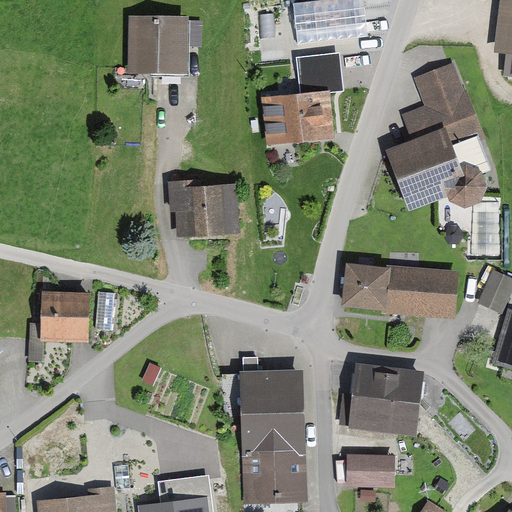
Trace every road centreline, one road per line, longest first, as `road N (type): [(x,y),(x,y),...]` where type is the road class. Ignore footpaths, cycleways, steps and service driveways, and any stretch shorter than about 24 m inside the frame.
road 1 (unclassified): [(314,325),(336,231),(412,0)]
road 2 (unclassified): [(195,298),(0,442)]
road 3 (residential): [(195,298),(0,250)]
road 4 (unclassified): [(329,511),(314,325)]
road 5 (residential): [(314,325),(195,298)]
